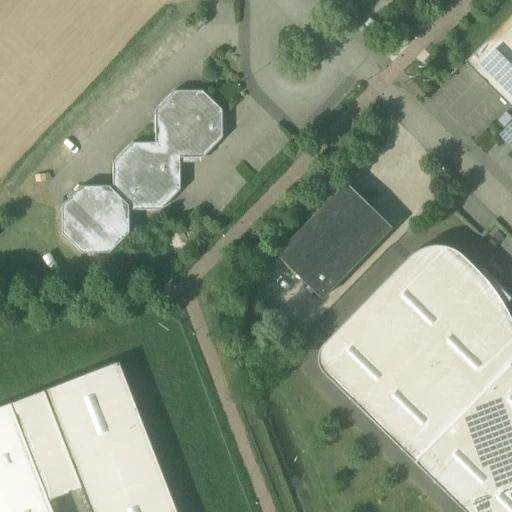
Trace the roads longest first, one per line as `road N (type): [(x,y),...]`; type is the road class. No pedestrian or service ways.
road 1 (residential): [(338,31),(511,207)]
road 2 (unclassified): [(271,0),(279,58),(299,83),(326,80),(342,56),(338,31)]
